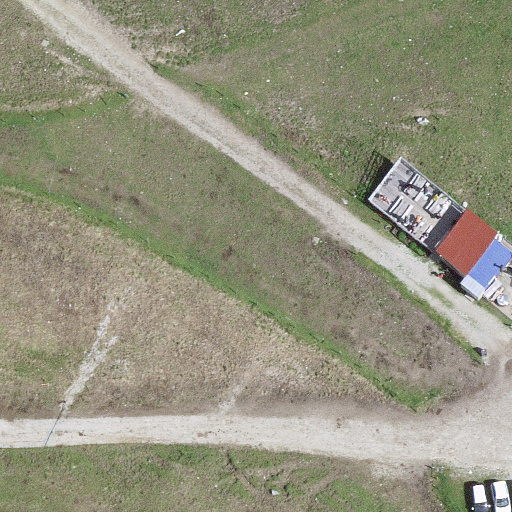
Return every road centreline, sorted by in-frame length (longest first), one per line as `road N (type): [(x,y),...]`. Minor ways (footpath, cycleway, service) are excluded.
road 1 (track): [(40,0),(428,279),(493,340),(511,370)]
road 2 (track): [(0,433),(245,430),(511,452)]
